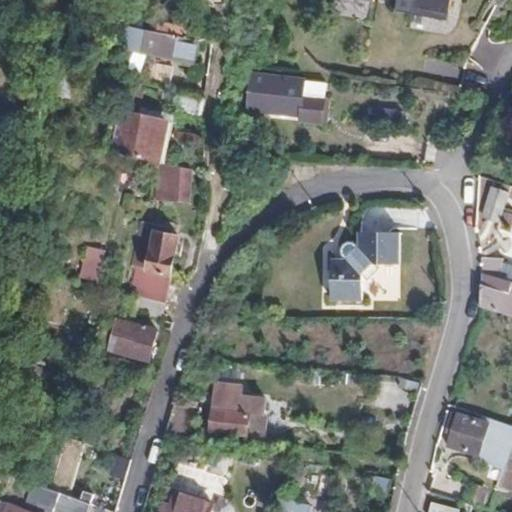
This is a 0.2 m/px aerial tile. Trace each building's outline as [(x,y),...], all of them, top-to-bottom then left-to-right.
[(420,0),(419,11),(435,13),(437,6),(473,12),(474,0),(390,0),(397,1),(397,0),(420,0)] [(435,13),(471,19),(473,12),(437,6),(435,13)] [(190,64),(197,29),(150,19),(147,31),(136,28),(130,51),(190,64)] [(242,103),(296,110),(295,116),(317,119),(320,94),(298,91),(300,78),(247,70),(242,103)] [(121,153),(160,162),(170,122),(130,113),(121,153)] [(175,198),(176,170),(160,170),(159,199),(175,198)] [(191,170),(176,170),(175,198),(191,197),(191,170)] [(500,224),(511,192),(492,186),(482,218),(500,224)] [(156,236),(157,230),(158,226),(147,223),(145,234),(156,236)] [(149,268),(170,273),(179,234),(157,230),(156,236),(149,268)] [(400,267),(402,235),(361,234),(360,250),(357,250),(352,243),(348,244),(346,249),(347,254),(352,257),(346,264),(341,259),(333,260),(333,302),(363,302),(364,277),(373,276),(374,267),(400,267)] [(503,259),(476,259),(480,278),(480,307),(484,309),(511,317),(511,282),(497,277),(502,263),(503,259)] [(101,280),(102,261),(84,261),(84,280),(101,280)] [(131,291),(163,300),(170,273),(149,268),(132,263),(125,289),(131,291)] [(511,266),(502,263),(497,277),(511,282),(511,266)] [(159,317),(163,300),(131,291),(127,309),(159,317)] [(149,360),(156,330),(118,320),(110,349),(149,360)] [(215,382),(210,431),(261,436),(265,398),(241,395),(242,385),(215,382)] [(174,433),(184,434),(186,408),(175,407),(174,433)] [(508,474),(511,460),(511,427),(486,420),(485,424),(451,413),(446,432),(450,435),(446,448),(477,459),(476,464),(508,474)] [(372,493),(389,496),(392,479),(375,476),(372,493)] [(112,511),(113,509),(33,482),(26,503),(51,511),(112,511)] [(205,511),(208,501),(163,489),(156,511),(205,511)] [(40,511),(0,498),(0,511),(40,511)]
